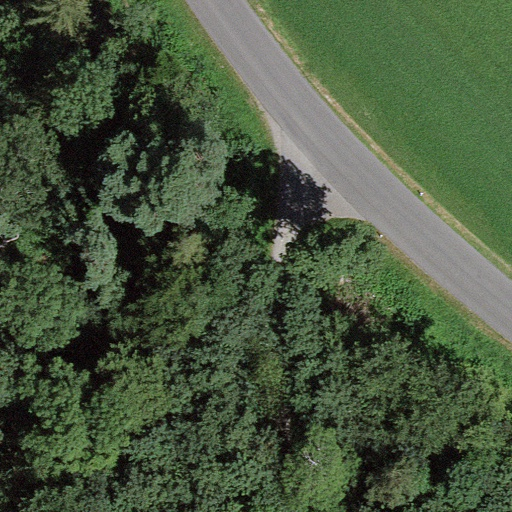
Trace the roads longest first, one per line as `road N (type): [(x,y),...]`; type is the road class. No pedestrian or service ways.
road 1 (tertiary): [(511,299),(331,147),(223,0)]
road 2 (track): [(292,511),(283,314),(293,205),(331,147)]
